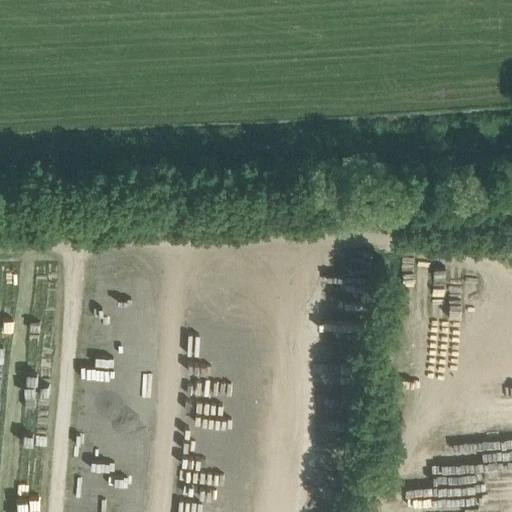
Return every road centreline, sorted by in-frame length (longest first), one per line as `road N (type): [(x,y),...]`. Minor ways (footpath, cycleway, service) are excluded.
road 1 (unknown): [(314,242),(273,511)]
road 2 (unknown): [(73,248),(52,511)]
